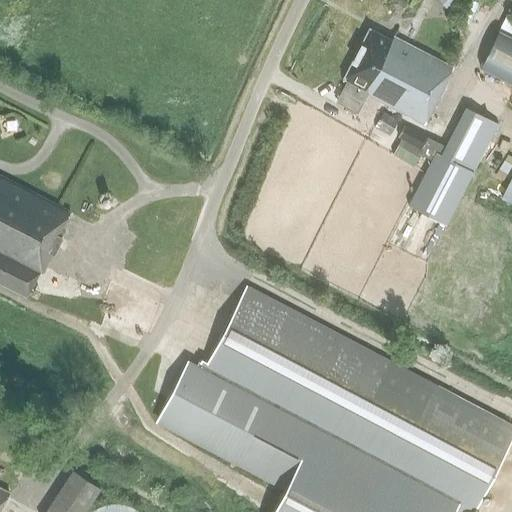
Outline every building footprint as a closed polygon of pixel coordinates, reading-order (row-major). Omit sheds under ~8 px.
[(453,0),(437,0),(446,8),(453,0)] [(393,36),(391,40),(369,28),(344,78),(367,90),(365,93),(423,123),(452,66),(393,36)] [(511,38),(497,31),(479,67),(511,83),(511,38)] [(425,262),(498,122),(466,105),(445,145),(404,123),(397,135),(421,148),(418,152),(430,158),(386,242),(425,262)] [(511,201),(511,165),(497,194),(511,201)] [(0,287),(24,299),(36,275),(40,276),(67,224),(63,222),(69,211),(0,175),(0,287)] [(156,417),(284,483),(269,511),(451,511),(453,508),(460,511),(471,511),(511,434),(511,422),(245,284),(205,360),(200,357),(192,372),(182,366),(156,417)] [(80,511),(98,486),(70,467),(40,511),(80,511)] [(0,511),(2,511),(6,506),(3,504),(9,492),(0,487),(0,511)]
